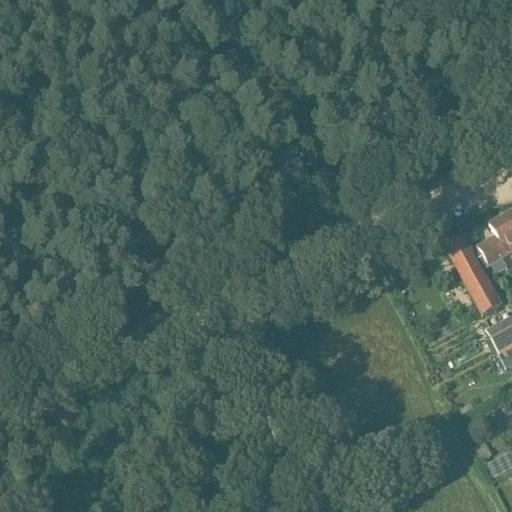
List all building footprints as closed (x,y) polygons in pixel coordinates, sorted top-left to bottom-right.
[(464,238),(442,250),(481,319),(502,309),(482,271),(483,271),(489,267),(496,279),(508,272),(501,260),(511,254),(511,214),(489,228),(495,239),(472,252),(464,238)] [(414,265),(403,271),(410,284),(421,278),(414,265)] [(401,272),(386,281),(392,290),(406,282),(401,272)] [(499,358),(500,360),(511,353),(511,319),(485,333),(499,358)] [(511,353),(500,360),(505,370),(511,366),(511,353)] [(494,418),(482,421),(484,429),(496,426),(494,418)] [(505,459),(489,467),(496,480),(511,473),(505,459)]
